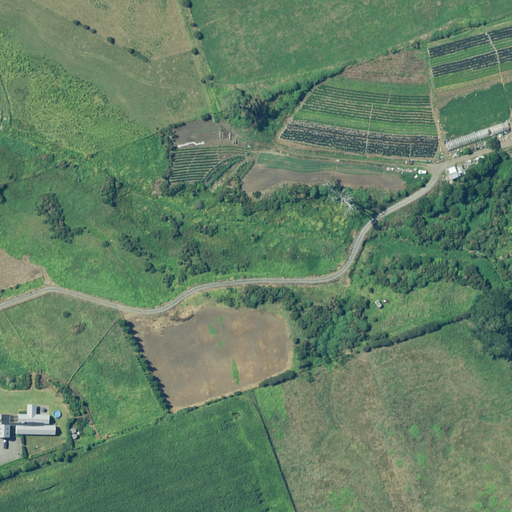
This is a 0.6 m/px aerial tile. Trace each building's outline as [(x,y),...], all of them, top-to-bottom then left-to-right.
[(446,142),(449,150),(509,130),(506,122),(446,142)] [(457,171),(459,176),(464,174),(461,165),(456,167),(457,171)] [(459,176),(457,171),(456,172),(449,174),(447,175),(449,180),(459,176)] [(377,299),(373,302),(378,309),(382,306),(377,299)] [(15,425),(15,434),(54,435),(55,425),(43,425),(43,424),(47,424),(47,415),(34,414),(34,404),(25,404),(25,414),(16,414),(16,422),(8,422),(8,414),(0,414),(0,437),(7,437),(7,425),(15,425)] [(76,427),(68,428),(70,439),(77,438),(76,427)]
